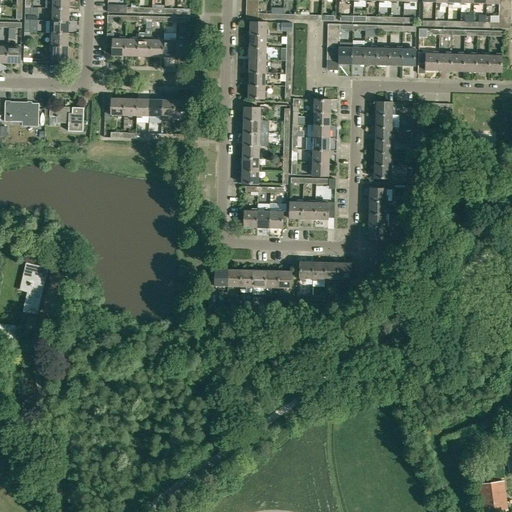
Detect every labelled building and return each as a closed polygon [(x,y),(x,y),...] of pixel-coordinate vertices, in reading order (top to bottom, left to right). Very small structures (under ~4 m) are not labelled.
[(70,9),(70,0),(52,0),(53,8),(70,9)] [(70,21),(70,9),(53,8),(52,21),(70,21)] [(70,21),(52,21),(52,33),(69,34),(70,21)] [(250,22),(249,35),(267,35),(267,22),(250,22)] [(138,57),(151,57),(151,39),(151,29),(146,29),(146,33),(139,33),(139,39),(138,57)] [(452,39),(452,35),(452,30),(440,30),(440,35),(448,35),(448,39),(452,39)] [(69,46),(69,34),(52,33),(51,46),(69,46)] [(113,56),(126,57),(126,39),(114,38),(114,34),(108,34),(107,48),(113,48),(113,56)] [(267,48),(267,35),(249,35),(249,48),(267,48)] [(282,36),(282,44),(286,44),(292,44),(292,36),(286,36),(282,36)] [(139,39),(126,39),(126,57),(138,57),(139,39)] [(164,40),(151,39),(151,57),(163,58),(164,40)] [(176,40),(164,40),(163,58),(176,58),(176,40)] [(189,40),(176,40),(176,58),(189,58),(189,40)] [(346,42),(339,42),(339,48),(339,54),(339,61),(339,64),(352,64),(352,48),(352,42),(346,42)] [(21,63),(21,58),(21,47),(8,46),(7,63),(21,63)] [(69,46),(51,46),(46,46),(46,51),(51,52),(51,59),(68,59),(69,46)] [(249,48),(249,60),(266,61),(267,48),(249,48)] [(352,64),(365,65),(365,48),(352,48),(352,64)] [(365,48),(365,65),(377,65),(378,48),(365,48)] [(377,65),(390,65),(390,48),(378,48),(377,65)] [(390,65),(403,66),(403,48),(390,48),(390,65)] [(415,66),(416,49),(403,48),(403,66),(415,66)] [(426,53),(419,53),(418,64),(426,64),(426,70),(439,71),(439,53),(426,53)] [(439,71),(451,71),(452,53),(439,53),(439,71)] [(451,71),(464,71),(464,54),(452,53),(451,71)] [(464,71),(476,72),(477,54),(464,54),(464,71)] [(476,72),(489,72),(489,54),(477,54),(476,72)] [(502,73),(502,55),(489,54),(489,72),(502,73)] [(249,60),(248,73),(266,73),(266,61),(249,60)] [(248,73),(248,86),(266,86),(266,73),(248,73)] [(265,99),(266,86),(248,86),(248,99),(265,99)] [(124,116),(125,98),(112,98),(111,115),(124,116)] [(124,116),(137,116),(137,99),(125,98),(124,116)] [(150,99),(137,99),(137,116),(149,116),(150,99)] [(162,99),(150,99),(149,116),(162,117),(162,99)] [(162,117),(175,117),(175,100),(162,99),(162,117)] [(331,113),(332,100),(325,99),(315,99),(310,99),(310,112),(314,112),(331,113)] [(175,100),(175,117),(187,117),(188,100),(175,100)] [(377,101),(376,113),(393,113),(394,102),(377,101)] [(39,126),(39,103),(28,103),(28,102),(11,102),(11,103),(5,102),(5,119),(24,120),(24,126),(39,126)] [(84,107),(50,106),(50,116),(58,116),(58,123),(69,123),(68,131),(83,132),(84,107)] [(243,108),(243,121),(261,121),(261,108),(243,108)] [(331,125),(331,113),(314,112),(314,125),(331,125)] [(393,126),(393,113),(376,113),(376,125),(393,126)] [(243,121),(243,133),(261,133),(261,121),(243,121)] [(331,138),(331,125),(314,125),(313,137),(331,138)] [(376,125),(375,138),(393,138),(393,126),(376,125)] [(261,133),(243,133),(243,146),(260,146),(261,133)] [(313,150),(330,150),(331,138),(313,137),(313,150)] [(392,151),(393,138),(375,138),(375,150),(392,151)] [(243,146),(242,158),(260,158),(260,146),(243,146)] [(330,163),(330,150),(313,150),(313,162),(330,163)] [(392,151),(375,150),(375,163),(392,163),(392,151)] [(242,158),(242,171),(260,171),(260,158),(242,158)] [(330,176),(330,163),(313,162),(312,175),(330,176)] [(391,177),(392,163),(375,163),(374,177),(391,177)] [(417,183),(417,164),(412,164),(412,178),(393,177),(393,182),(410,182),(417,183)] [(260,171),(242,171),(242,184),(259,184),(260,171)] [(369,199),(387,200),(388,188),(370,188),(369,199)] [(387,212),(387,200),(369,199),(369,212),(387,212)] [(291,201),(290,219),(303,219),(303,202),(291,201)] [(303,219),(316,220),(316,202),(303,202),(303,219)] [(316,202),(316,220),(328,220),(329,202),(316,202)] [(257,228),(258,210),(258,208),(252,208),(252,210),(245,210),(244,227),(257,228)] [(257,228),(270,228),(270,211),(258,210),(257,228)] [(283,228),(284,211),(270,211),(270,228),(283,228)] [(386,225),(387,212),(369,212),(369,224),(386,225)] [(368,239),(377,239),(386,239),(386,225),(369,224),(368,239)] [(301,279),(314,279),(314,262),(301,261),(301,279)] [(314,279),(326,279),(327,262),(314,262),(314,279)] [(339,280),(339,262),(327,262),(326,279),(339,280)] [(352,280),(352,275),(352,263),(339,262),(339,280),(352,280)] [(30,291),(25,313),(33,314),(35,305),(37,305),(46,270),(28,265),(22,289),(30,291)] [(215,287),(228,287),(229,269),(216,269),(215,287)] [(228,287),(241,287),(241,270),(229,269),(228,287)] [(376,269),(376,276),(376,282),(388,282),(388,276),(388,269),(376,269)] [(241,287),(254,288),(254,270),(241,270),(241,287)] [(254,288),(266,288),(267,270),(254,270),(254,288)] [(272,288),(279,288),(279,271),(267,270),(266,288),(266,296),(271,296),(272,288)] [(279,271),(279,288),(291,289),(292,271),(279,271)] [(37,402),(27,405),(32,416),(41,413),(37,402)] [(482,511),(491,511),(507,510),(503,480),(478,484),(482,511)]
